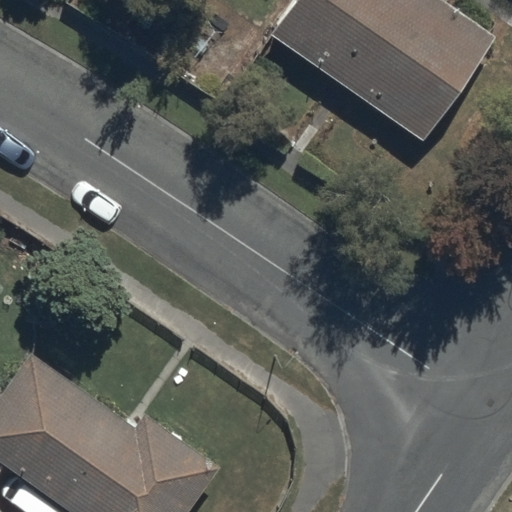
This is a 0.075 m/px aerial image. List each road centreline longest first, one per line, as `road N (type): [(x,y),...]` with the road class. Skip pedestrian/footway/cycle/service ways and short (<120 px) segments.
road 1 (residential): [(0,92),(481,405)]
road 2 (residential): [(481,405),(409,511)]
